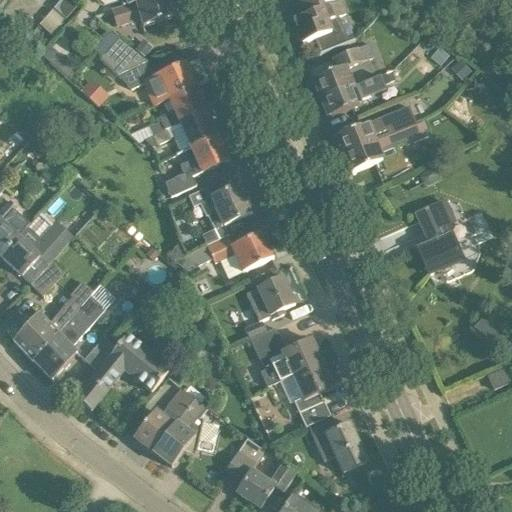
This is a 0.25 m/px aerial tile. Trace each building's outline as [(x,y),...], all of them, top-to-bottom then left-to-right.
[(141,21),(143,29),(175,19),(176,22),(180,20),(176,8),(173,9),(170,0),(156,0),(128,8),(112,12),(117,28),(141,21)] [(293,22),(297,32),(298,35),(295,36),(298,45),(301,43),(302,46),(313,42),(319,57),(346,46),(336,20),(345,16),(341,4),(325,10),(320,0),(290,0),(298,20),(293,22)] [(40,33),(53,43),(68,25),(56,14),(40,33)] [(117,39),(102,58),(99,61),(131,92),(142,87),(153,109),(170,102),(196,90),(184,65),(158,77),(159,78),(154,81),(145,61),(144,62),(117,39)] [(134,53),(144,61),(153,51),(143,43),(134,53)] [(368,46),(356,51),(356,50),(334,60),(339,72),(314,82),(321,101),(352,89),(344,71),(362,64),(374,59),(368,46)] [(439,49),(430,60),(440,68),(449,58),(439,49)] [(67,80),(75,71),(64,61),(56,70),(67,80)] [(467,72),(457,64),(448,74),(458,82),(467,72)] [(386,87),(397,83),(394,74),(383,78),(386,87)] [(352,89),(321,101),(329,120),(359,108),(356,101),(382,91),(377,79),(352,90),(352,89)] [(79,94),(98,110),(108,98),(89,82),(79,94)] [(166,132),(180,126),(206,114),(196,90),(170,102),(174,112),(158,119),(160,123),(148,129),(152,138),(153,138),(166,132)] [(370,135),(367,127),(336,139),(344,157),(403,134),(416,126),(425,122),(418,105),(409,108),(387,117),(391,127),(370,135)] [(180,126),(191,150),(217,138),(206,114),(180,126)] [(422,140),(417,128),(416,126),(403,134),(344,157),(351,176),(382,164),(378,155),(407,144),(408,146),(422,140)] [(170,142),(166,132),(153,138),(152,138),(156,148),(170,142)] [(191,180),(202,175),(228,163),(217,138),(191,150),(196,161),(181,168),(184,177),(164,186),(171,200),(195,189),(191,180)] [(43,169),(57,181),(66,172),(52,159),(43,169)] [(439,178),(436,172),(431,170),(422,174),(420,180),(422,186),(428,188),(437,183),(439,178)] [(213,188),(195,196),(188,199),(193,210),(213,201),(218,212),(216,213),(223,228),(252,215),(251,212),(253,210),(248,199),(245,200),(239,188),(218,198),(213,188)] [(458,233),(453,225),(455,224),(454,221),(464,216),(458,203),(436,213),(437,214),(418,223),(424,237),(427,236),(431,246),(418,251),(429,277),(441,272),(446,284),(473,272),(480,255),(468,229),(458,233)] [(0,259),(18,240),(27,230),(11,216),(17,210),(10,204),(0,214),(0,259)] [(27,230),(18,240),(0,259),(22,280),(49,250),(57,258),(71,243),(56,229),(42,244),(27,230)] [(233,258),(242,276),(273,261),(261,235),(232,249),(227,239),(206,249),(215,267),(233,258)] [(175,247),(174,248),(168,256),(174,263),(182,259),(175,247)] [(145,257),(153,264),(159,256),(151,249),(145,257)] [(184,273),(204,267),(202,259),(182,264),(184,273)] [(30,288),(42,299),(64,275),(52,264),(30,288)] [(245,298),(258,325),(260,323),(261,324),(271,319),(272,322),(285,316),(283,313),(295,307),(282,280),(245,298)] [(70,298),(73,301),(49,328),(38,315),(14,344),(33,364),(81,309),(90,300),(93,296),(83,285),(70,298)] [(81,309),(33,364),(52,384),(76,356),(72,351),(96,324),(99,327),(109,316),(105,312),(115,300),(100,288),(93,296),(90,300),(81,309)] [(244,331),(250,342),(266,335),(261,324),(260,323),(258,325),(244,331)] [(292,378),(293,380),(322,366),(311,342),(286,353),(275,331),(266,335),(250,342),(264,373),(260,375),(267,390),(292,378)] [(152,397),(165,381),(171,373),(126,338),(75,401),(91,414),(123,374),(140,387),(140,388),(152,397)] [(94,372),(113,349),(103,340),(83,363),(94,372)] [(183,363),(168,381),(177,390),(193,371),(183,363)] [(322,404),(318,397),(333,391),(322,366),(293,380),(302,400),(293,405),(305,430),(307,429),(307,430),(331,420),(323,404),(322,404)] [(488,379),(492,389),(494,392),(511,385),(505,372),(488,379)] [(152,456),(195,402),(182,393),(162,418),(155,413),(134,441),(152,456)] [(152,456),(171,470),(185,452),(196,455),(203,423),(200,421),(207,412),(204,410),(204,409),(195,402),(152,456)] [(323,464),(335,459),(342,473),(364,463),(366,466),(367,466),(349,426),(336,431),(331,420),(307,430),(323,464)] [(226,473),(243,485),(251,472),(264,453),(247,442),(226,473)] [(263,481),(251,472),(243,485),(237,495),(260,511),(274,489),(283,496),(296,476),(276,461),(263,481)] [(309,511),(292,500),(283,511),(309,511)]
